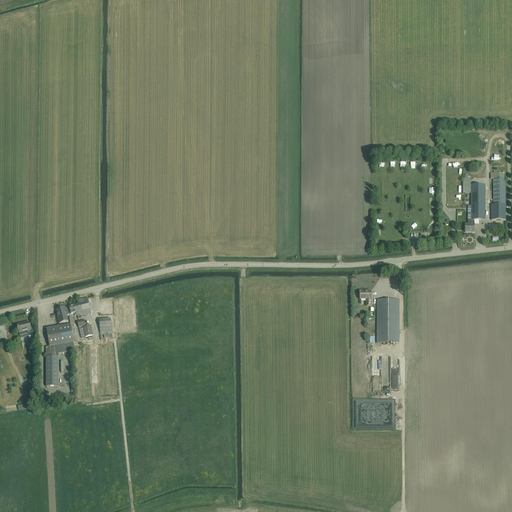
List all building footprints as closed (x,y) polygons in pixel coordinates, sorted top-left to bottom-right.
[(493,174),(490,174),(491,179),(493,179),(494,205),(491,205),(491,215),(491,220),(506,220),(505,215),(506,205),(506,179),(504,179),(500,179),(500,174),(493,174)] [(470,183),(471,220),(473,220),(486,221),(485,183),(470,183)] [(427,220),(434,224),(436,219),(429,215),(427,220)] [(473,220),(471,220),(468,220),(468,224),(465,224),(465,233),(474,233),(474,224),(473,224),(473,220)] [(359,293),(359,294),(359,299),(367,299),(366,306),(370,306),(370,299),(371,299),(371,291),(360,291),(360,293),(359,293)] [(74,316),(77,315),(78,320),(82,319),(82,316),(92,314),(87,298),(78,300),(79,304),(69,307),(71,314),(74,313),(74,316)] [(377,300),(377,305),(377,343),(399,343),(399,300),(377,300)] [(58,317),(57,317),(59,324),(68,322),(66,315),(70,315),(68,307),(65,308),(56,310),(58,317)] [(69,316),(71,324),(74,342),(78,342),(76,335),(74,326),(77,326),(76,323),(75,324),(75,321),(73,321),(73,319),(72,319),(71,316),(69,316)] [(99,320),(100,325),(100,335),(111,334),(110,319),(99,320)] [(20,335),(28,333),(29,336),(36,335),(34,327),(30,328),(29,322),(17,325),(20,335)] [(46,347),(46,356),(46,387),(64,386),(63,356),(58,356),(58,353),(75,350),(74,342),(71,324),(47,329),(50,347),(46,347)] [(91,326),(83,328),(79,329),(81,338),(93,335),(91,326)]
